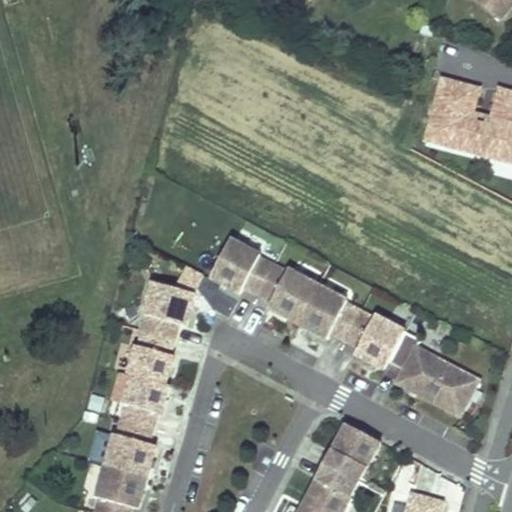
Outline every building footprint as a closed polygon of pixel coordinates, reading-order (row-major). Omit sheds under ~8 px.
[(511,0),(478,0),(500,17),(511,0)] [(443,76),(427,137),(441,141),(445,128),(462,133),(459,145),(493,154),(511,158),(511,88),(501,86),(493,115),(489,131),(470,127),(474,110),(480,86),(443,76)] [(493,115),(474,110),(470,127),(489,131),(493,115)] [(445,128),(441,141),(459,145),(462,133),(445,128)] [(511,158),(493,154),(490,168),(511,173),(511,158)] [(244,287),(258,294),(273,265),(259,258),(261,255),(231,240),(211,278),(241,294),(244,287)] [(273,265),(258,294),(272,302),(268,309),(298,324),(318,286),(289,270),(287,273),(273,265)] [(134,328),(165,337),(169,321),(177,323),(186,291),(144,279),(135,312),(138,313),(134,328)] [(331,333),(345,340),(361,311),(347,304),(348,301),(318,286),(298,324),(328,340),(331,333)] [(389,363),(405,332),(376,316),(374,319),(361,311),(345,340),(359,348),(356,355),(385,370),(389,363)] [(161,353),(165,337),(134,328),(129,344),(128,344),(120,372),(124,373),(157,382),(165,354),(161,353)] [(480,380),(417,348),(420,340),(405,332),(389,363),(404,370),(397,382),(462,415),(480,380)] [(123,374),(111,371),(103,397),(116,400),(123,374)] [(113,418),(144,427),(148,411),(153,412),(161,384),(157,382),(124,373),(123,374),(116,400),(116,402),(117,402),(113,418)] [(139,475),(148,444),(140,442),(144,427),(113,418),(109,433),(106,432),(97,464),(139,475)] [(337,453),(330,467),(358,483),(366,468),(367,469),(381,443),(347,425),(333,451),(337,453)] [(120,511),(122,505),(130,507),(139,475),(97,464),(88,495),(91,496),(87,511),(89,511),(120,511)] [(358,483),(330,467),(322,482),(318,480),(304,506),(316,511),(344,511),(352,498),(351,497),(358,483)] [(440,511),(443,502),(430,499),(413,494),(407,511),(440,511)]
